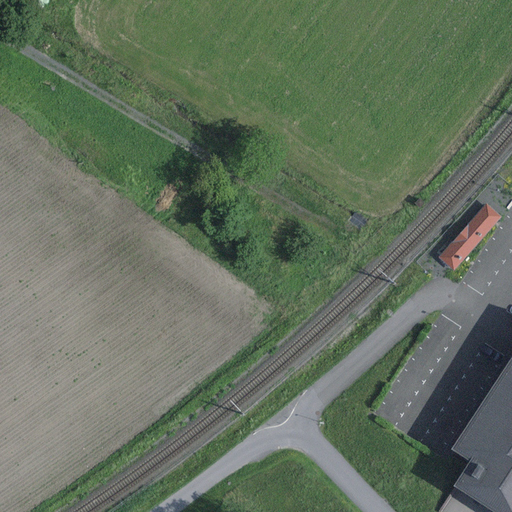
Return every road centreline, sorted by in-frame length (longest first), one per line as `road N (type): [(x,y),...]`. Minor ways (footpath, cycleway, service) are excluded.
road 1 (unclassified): [(294,420),(438,292)]
road 2 (unclassified): [(173,511),(294,420)]
road 3 (residential): [(294,420),(378,511)]
